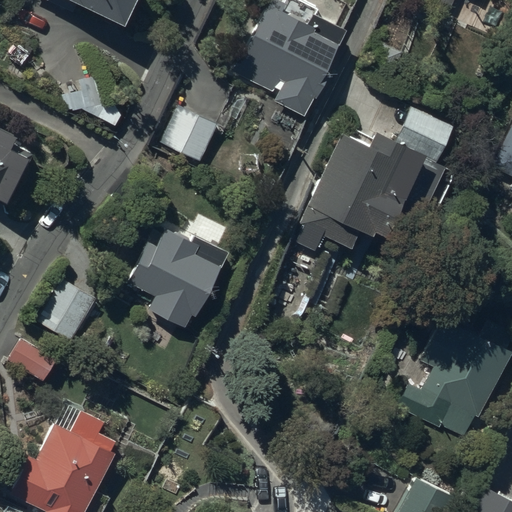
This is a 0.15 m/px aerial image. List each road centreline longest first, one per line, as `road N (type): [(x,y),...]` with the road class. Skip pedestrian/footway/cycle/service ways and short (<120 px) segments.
road 1 (residential): [(376,0),(210,377),(271,437),(306,511)]
road 2 (residential): [(0,320),(37,249),(133,145),(199,0)]
